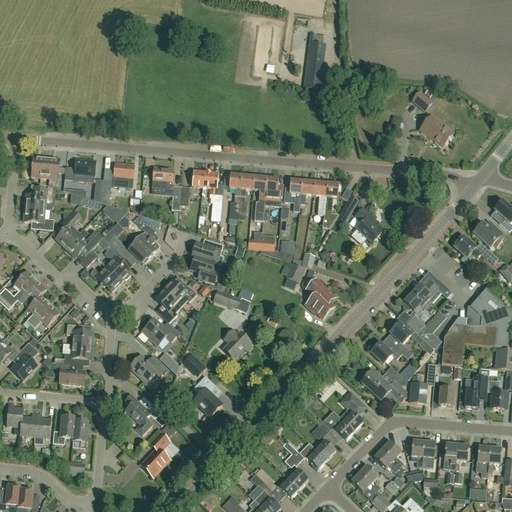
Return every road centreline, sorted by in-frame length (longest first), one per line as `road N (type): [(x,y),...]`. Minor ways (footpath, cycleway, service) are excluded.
road 1 (residential): [(471,188),(452,176),(17,138)]
road 2 (unclassified): [(170,511),(471,188)]
road 3 (residential): [(328,488),(388,425),(511,432)]
road 4 (residential): [(116,324),(78,281),(61,281),(7,235)]
